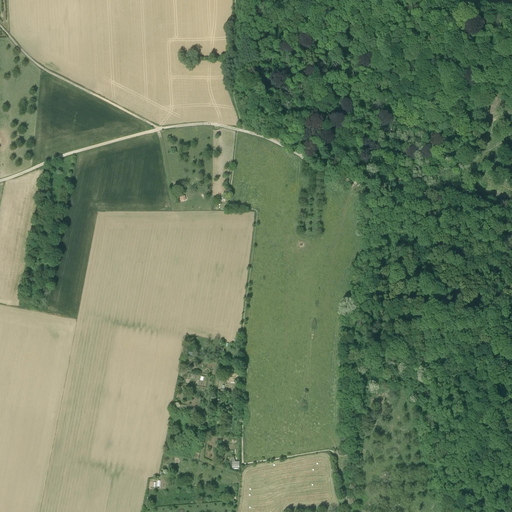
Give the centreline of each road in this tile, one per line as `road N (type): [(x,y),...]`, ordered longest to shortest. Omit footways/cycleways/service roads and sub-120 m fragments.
road 1 (track): [(159,129),(40,67),(0,26)]
road 2 (track): [(431,0),(433,76),(449,76),(511,32)]
road 3 (track): [(159,129),(0,180)]
road 4 (track): [(382,191),(243,131)]
road 5 (track): [(382,191),(511,222)]
